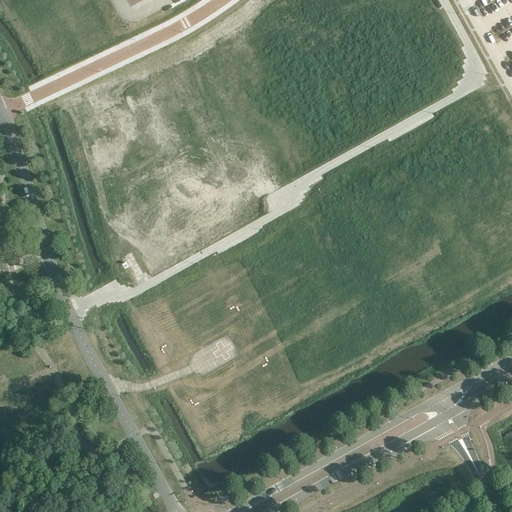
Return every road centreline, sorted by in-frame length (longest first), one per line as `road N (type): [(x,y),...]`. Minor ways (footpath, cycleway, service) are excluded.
road 1 (tertiary): [(176,511),(68,312),(0,111)]
road 2 (unclassified): [(0,111),(222,0)]
road 3 (tertiary): [(436,399),(233,511)]
road 4 (tertiary): [(273,511),(437,420)]
